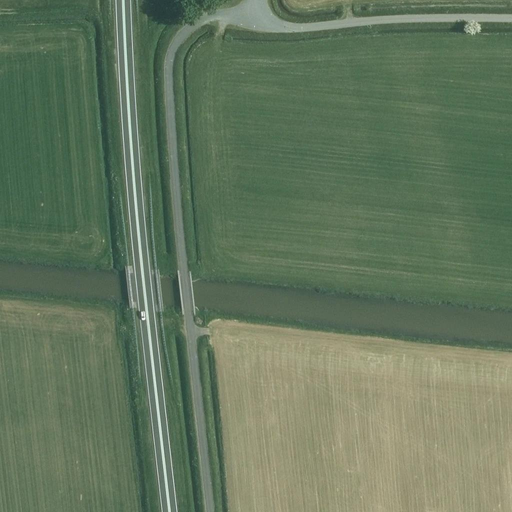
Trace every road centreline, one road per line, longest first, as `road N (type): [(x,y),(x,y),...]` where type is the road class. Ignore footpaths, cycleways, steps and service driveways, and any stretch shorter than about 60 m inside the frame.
road 1 (track): [(209,511),(168,64),(180,36),(200,20),(257,22)]
road 2 (trunk): [(169,511),(141,268),(123,0)]
road 3 (unclassified): [(257,22),(288,28),(511,18)]
